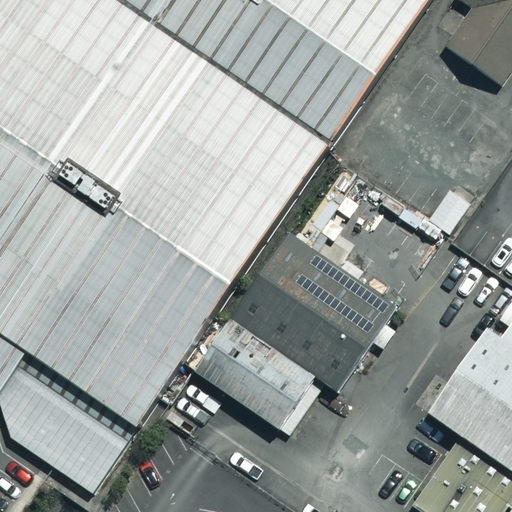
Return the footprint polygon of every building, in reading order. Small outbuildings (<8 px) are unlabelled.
[(0,0),(0,394),(14,435),(96,492),(139,424),(426,0),(0,0)] [(511,0),(453,0),(458,6),(433,45),(493,83),(511,53),(511,0)] [(281,235),(225,314),(334,389),(389,312),(281,235)] [(511,511),(511,295),(427,412),(457,436),(511,474),(511,490),(496,511),(511,511)] [(318,389),(220,322),(188,366),(285,435),(318,389)] [(496,511),(511,490),(511,474),(457,436),(408,505),(417,511),(496,511)]
